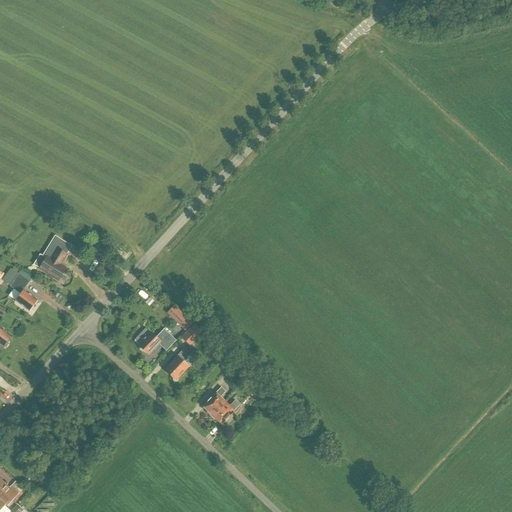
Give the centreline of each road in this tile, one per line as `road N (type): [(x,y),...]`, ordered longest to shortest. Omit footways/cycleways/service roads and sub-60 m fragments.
road 1 (unclassified): [(82,328),(343,45),(386,12)]
road 2 (unclassified): [(276,511),(82,328)]
road 3 (unclassified): [(0,418),(82,328)]
